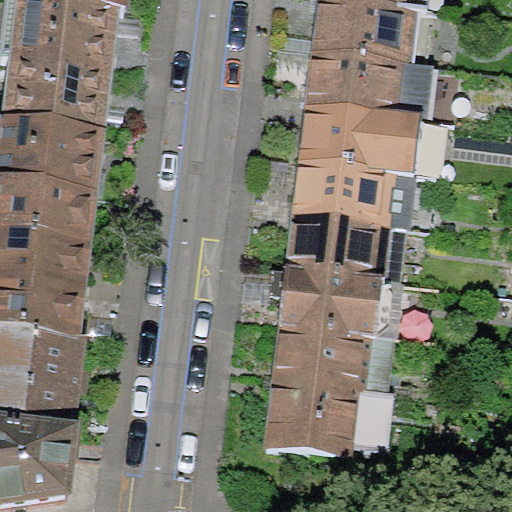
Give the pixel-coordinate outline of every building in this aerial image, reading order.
[(33,0),(32,5),(112,15),(122,16),(124,1),(124,0),(33,0)] [(320,0),(320,3),(402,13),(403,0),(320,0)] [(402,13),(320,3),(316,39),(314,57),(396,67),(402,13)] [(112,15),(32,5),(24,4),(16,67),(105,78),(106,66),(112,15)] [(419,125),(425,71),(396,67),(314,57),(309,95),(307,112),(389,122),(419,125)] [(16,67),(9,130),(97,141),(99,127),(105,78),(16,67)] [(300,166),(382,176),(389,122),(307,112),(302,152),(300,166)] [(0,156),(0,190),(90,201),(92,187),(97,141),(9,130),(3,130),(0,156)] [(406,235),(407,233),(413,181),(382,176),(300,166),(296,206),(294,221),(406,235)] [(0,190),(0,239),(84,249),(86,236),(90,201),(0,190)] [(406,235),(294,221),(289,260),(287,276),(382,287),(400,289),(406,235)] [(0,239),(0,287),(79,297),(80,283),(84,249),(0,239)] [(269,298),(283,300),(281,314),(279,330),(281,330),(375,342),(382,287),(287,276),(286,276),(286,277),(272,275),(269,298)] [(74,332),(79,297),(0,287),(0,336),(73,345),(74,332)] [(274,385),(386,398),(393,344),(375,342),(281,330),(276,369),(274,385)] [(86,382),(87,370),(80,370),(82,347),(73,345),(0,336),(0,385),(77,395),(84,396),(86,382)] [(77,395),(0,385),(0,435),(78,445),(80,432),(81,419),(74,418),(77,395)] [(386,398),(274,385),(268,437),(266,452),(348,462),(349,452),(386,457),(393,399),(386,398)] [(78,445),(0,435),(0,511),(64,503),(66,488),(69,461),(76,462),(78,445)]
